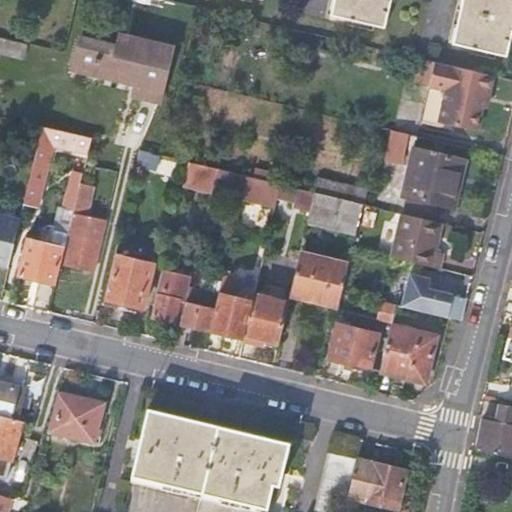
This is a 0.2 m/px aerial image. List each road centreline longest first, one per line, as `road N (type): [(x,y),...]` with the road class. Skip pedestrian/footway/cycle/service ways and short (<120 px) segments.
road 1 (residential): [(0,324),(453,432)]
road 2 (residential): [(453,432),(511,203)]
